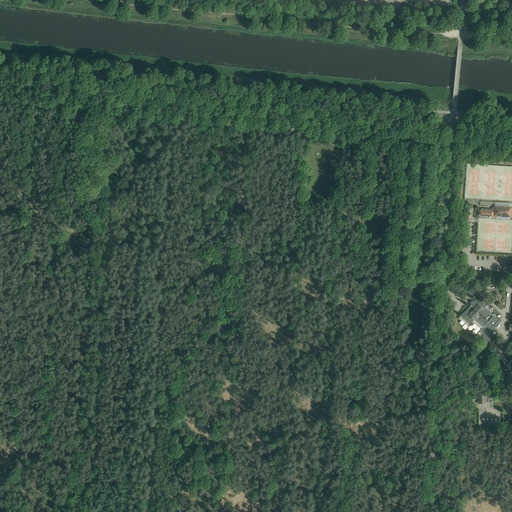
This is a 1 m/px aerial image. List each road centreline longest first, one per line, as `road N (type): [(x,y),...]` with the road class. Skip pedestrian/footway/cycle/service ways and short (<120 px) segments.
road 1 (unclassified): [(427,488),(462,0)]
road 2 (track): [(113,0),(511,37)]
road 3 (track): [(0,100),(360,140),(375,133)]
